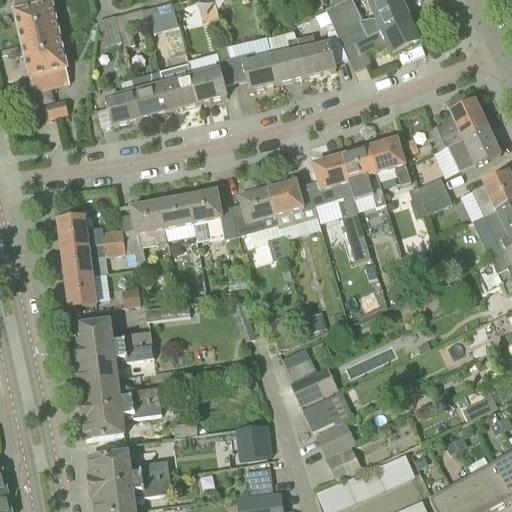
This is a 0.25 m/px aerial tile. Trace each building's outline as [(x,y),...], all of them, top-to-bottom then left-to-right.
[(41,43),(31,0),(13,0),(16,13),(14,14),(22,47),(41,43)] [(31,0),(41,43),(60,38),(52,5),(51,5),(49,0),(31,0)] [(332,28),(335,35),(340,45),(343,51),(409,20),(399,0),(391,0),(370,10),(376,24),(363,25),(352,1),(325,13),(331,25),(332,28)] [(144,14),(147,26),(151,25),(154,37),(178,30),(171,6),(144,14)] [(115,21),(122,45),(123,52),(136,49),(131,31),(147,26),(144,14),(143,13),(115,21)] [(122,45),(115,21),(115,20),(98,24),(104,49),(122,45)] [(409,20),(343,51),(348,64),(354,75),(369,68),(363,56),(386,45),(391,57),(420,44),(409,20)] [(332,28),(331,25),(325,26),(327,34),(333,33),(332,28)] [(318,50),(315,39),(298,43),(307,82),(335,75),(334,67),(348,64),(343,51),(340,45),(335,35),(328,35),(330,47),(318,50)] [(60,38),(41,43),(52,91),(70,87),(66,72),(67,72),(60,38)] [(41,43),(22,47),(29,80),(31,80),(35,95),(52,91),(41,43)] [(272,61),(278,89),(307,82),(298,43),(288,46),(291,57),(272,61)] [(216,51),(219,65),(229,63),(226,52),(225,49),(216,51)] [(278,89),(272,61),(257,65),(254,56),(229,63),(235,86),(246,83),(250,95),(278,89)] [(235,86),(229,63),(219,65),(216,66),(219,74),(191,82),(198,108),(227,100),(224,89),(235,86)] [(170,115),(163,89),(160,77),(132,84),(135,96),(142,123),(170,115)] [(198,108),(191,82),(163,89),(170,115),(198,108)] [(142,123),(135,96),(106,104),(113,130),(142,123)] [(64,104),(56,106),(59,120),(68,118),(64,104)] [(59,120),(56,106),(47,108),(50,122),(59,120)] [(439,155),(450,150),(488,133),(475,106),(450,117),(456,128),(445,133),(444,129),(430,136),(439,155)] [(488,133),(450,150),(462,176),(475,169),(476,171),(500,159),(488,133)] [(404,143),(408,157),(418,154),(413,140),(404,143)] [(397,144),(369,152),(376,178),(395,173),(401,190),(411,187),(397,144)] [(376,178),(369,152),(341,161),(348,187),(352,200),(354,205),(373,199),(377,211),(386,208),(376,178)] [(348,187),(341,161),(312,169),(318,185),(308,188),(315,212),(340,204),(336,190),(348,187)] [(486,220),(496,215),(511,208),(511,183),(509,177),(485,188),(485,189),(474,194),(486,220)] [(419,192),(423,205),(447,194),(441,182),(419,192)] [(318,223),(315,212),(308,188),(298,191),(297,186),(268,194),(278,229),(279,234),(318,223)] [(278,229),(268,194),(239,202),(240,208),(231,210),(237,241),(278,229)] [(447,194),(423,205),(427,219),(453,207),(447,194)] [(240,257),(237,241),(231,210),(220,212),(217,195),(188,200),(193,229),(222,223),(227,251),(231,250),(233,259),(240,257)] [(193,229),(188,200),(160,206),(165,234),(193,229)] [(354,205),(352,200),(344,202),(349,220),(342,222),(356,267),(371,263),(354,205)] [(167,246),(165,234),(160,206),(130,211),(134,231),(122,233),(124,245),(126,257),(136,255),(139,275),(150,273),(148,265),(146,266),(143,250),(167,246)] [(506,256),(511,253),(511,208),(496,215),(486,220),(484,221),(497,249),(502,246),(506,256)] [(124,245),(122,233),(93,237),(93,241),(87,242),(84,221),(58,225),(61,254),(124,245)] [(288,264),(281,240),(267,244),(273,265),(276,264),(277,268),(288,264)] [(126,257),(124,245),(61,254),(65,283),(93,279),(93,278),(100,277),(98,260),(126,257)] [(511,253),(506,256),(504,257),(511,272),(497,279),(502,289),(511,284),(511,253)] [(369,284),(378,281),(374,268),(365,271),(369,284)] [(429,278),(434,287),(446,280),(441,272),(429,278)] [(93,279),(65,283),(69,312),(96,309),(93,279)] [(511,284),(502,289),(507,300),(511,297),(511,284)] [(406,297),(406,293),(403,290),(399,288),(391,291),(389,294),(389,299),(392,302),(396,304),(403,301),(406,297)] [(180,302),(193,301),(192,289),(178,291),(180,302)] [(120,312),(140,309),(138,292),(118,295),(120,312)] [(244,346),(257,342),(245,305),(232,310),(244,346)] [(147,325),(191,320),(189,308),(146,313),(147,325)] [(309,337),(326,332),(322,316),(304,321),(309,337)] [(286,319),(268,324),(272,338),(290,333),(286,319)] [(72,347),(73,359),(153,349),(151,338),(126,341),(126,345),(113,346),(111,325),(71,330),(73,347),(72,347)] [(279,355),(299,349),(296,339),(276,344),(279,355)] [(427,347),(418,351),(421,357),(430,353),(427,347)] [(153,349),(73,359),(74,370),(76,370),(78,387),(118,381),(115,361),(128,360),(128,364),(153,361),(153,360),(154,359),(153,349)] [(287,375),(311,364),(305,352),(282,364),(287,375)] [(311,364),(287,375),(293,387),(316,376),(311,364)] [(316,376),(293,387),(298,399),(322,387),(316,376)] [(240,396),(258,391),(255,380),(237,385),(240,396)] [(118,381),(78,387),(80,403),(79,404),(80,415),(173,404),(172,395),(159,396),(159,391),(131,394),(132,395),(126,396),(127,398),(120,399),(118,381)] [(480,407),(485,417),(495,412),(490,402),(480,407)] [(177,403),(173,404),(80,415),(81,426),(84,426),(86,445),(125,440),(122,418),(129,417),(130,420),(135,419),(135,421),(162,418),(162,417),(178,414),(177,403)] [(307,425),(329,415),(324,404),(302,414),(307,425)] [(329,415),(307,425),(312,436),(334,426),(329,415)] [(511,427),(507,418),(497,423),(502,432),(511,427)] [(502,432),(497,423),(488,428),(492,437),(502,432)] [(174,429),(176,441),(198,438),(196,425),(174,429)] [(324,461),(350,450),(356,447),(346,425),(314,439),(324,461)] [(237,433),(240,464),(273,460),(270,429),(237,433)] [(467,447),(462,438),(453,442),(457,452),(467,447)] [(457,452),(453,443),(443,447),(448,456),(457,452)] [(350,450),(324,461),(335,485),(361,474),(350,450)] [(88,481),(90,492),(170,481),(168,465),(140,469),(141,475),(135,475),(136,477),(129,478),(127,457),(88,462),(90,480),(88,481)] [(426,467),(422,458),(412,462),(417,472),(426,467)] [(511,458),(494,468),(511,499),(511,458)] [(325,511),(343,511),(419,485),(411,463),(320,496),(325,511)] [(473,481),(490,511),(496,511),(511,503),(511,499),(494,468),(473,481)] [(249,499),(274,496),(271,473),(246,476),(249,499)] [(170,481),(90,492),(91,503),(93,503),(94,511),(133,511),(131,495),(138,494),(138,496),(143,496),(144,501),(172,498),(170,481)] [(451,493),(462,511),(490,511),(473,481),(451,493)] [(462,511),(451,493),(430,505),(433,511),(462,511)] [(280,511),(279,496),(240,501),(241,511),(280,511)]
